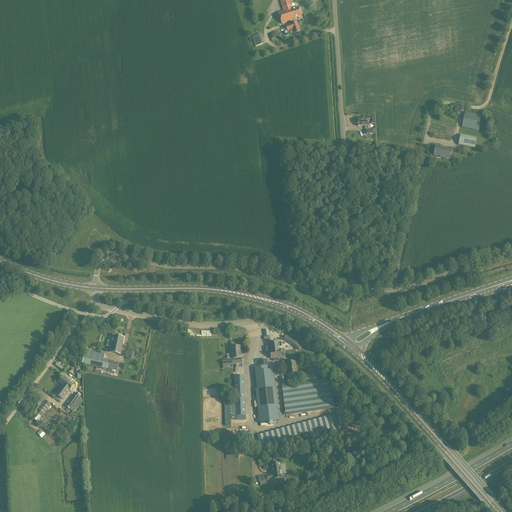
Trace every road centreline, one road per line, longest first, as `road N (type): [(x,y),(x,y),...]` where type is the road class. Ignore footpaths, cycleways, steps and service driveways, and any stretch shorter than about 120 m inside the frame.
road 1 (unclassified): [(355,290),(334,0)]
road 2 (unclassified): [(355,290),(121,253),(102,258),(94,288)]
road 3 (secondary): [(345,342),(294,310),(233,292),(94,288)]
road 4 (unclassified): [(394,290),(433,108),(478,108),(488,100)]
road 5 (tertiary): [(501,509),(355,350)]
road 6 (unclassified): [(93,304),(254,330)]
road 7 (unclassified): [(0,428),(93,304)]
road 8 (motorway): [(511,443),(388,511)]
road 9 (unclassified): [(511,253),(394,290)]
